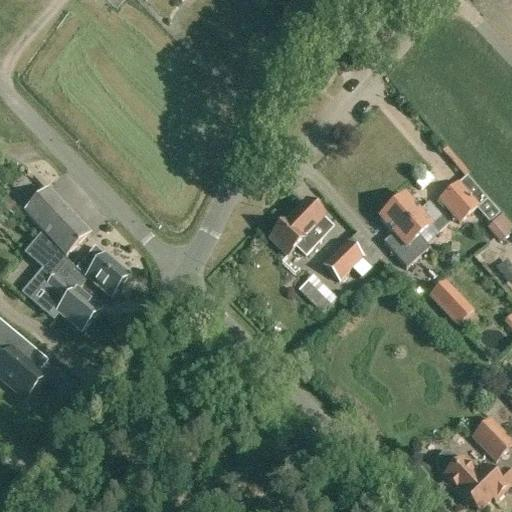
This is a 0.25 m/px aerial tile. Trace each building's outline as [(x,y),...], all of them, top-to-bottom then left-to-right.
[(343,38),(338,47),(357,57),(362,47),(343,38)] [(334,75),(321,67),(311,82),(323,91),(334,75)] [(468,180),(468,181),(439,204),(459,228),(477,214),(487,226),(498,217),(468,180)] [(65,261),(89,237),(47,193),(22,216),(65,261)] [(0,229),(2,232),(21,214),(6,197),(0,202),(0,229)] [(405,199),(392,210),(417,240),(440,220),(428,206),(419,214),(405,199)] [(322,235),(329,228),(323,222),(324,221),(306,203),(269,241),(287,258),(296,249),(306,258),(325,238),(322,235)] [(417,240),(392,210),(379,222),(392,237),(383,246),(395,259),(417,240)] [(505,246),(511,241),(511,219),(509,215),(492,227),(505,246)] [(339,285),(363,260),(366,263),(374,255),(356,236),(347,244),(322,268),(339,285)] [(99,313),(84,300),(75,293),(84,283),(64,261),(42,237),(36,244),(42,249),(32,260),(53,279),(44,289),(64,306),(57,314),(81,335),(99,313)] [(110,300),(129,279),(94,249),(76,271),(110,300)] [(327,289),(319,296),(307,284),(298,292),(322,317),(331,308),(325,302),(331,297),(329,294),(330,292),(327,289)] [(478,322),(472,315),(473,314),(445,284),(428,299),(457,330),(458,329),(464,335),(478,322)] [(44,379),(27,364),(27,360),(33,354),(34,352),(0,324),(0,354),(5,359),(0,365),(0,380),(25,402),(40,383),(44,379)] [(511,444),(511,440),(493,422),(489,418),(471,436),(496,460),(511,444)] [(467,508),(470,505),(477,511),(480,511),(492,501),(495,504),(511,486),(511,481),(503,472),(494,481),(485,471),(475,481),(460,466),(451,457),(443,456),(437,462),(437,470),(446,480),(443,483),(467,508)]
